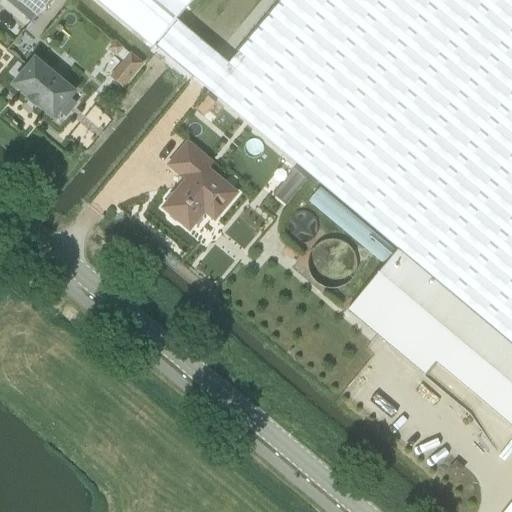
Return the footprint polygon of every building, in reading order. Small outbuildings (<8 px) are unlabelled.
[(12,0),(35,18),(49,0),(92,0),(150,48),(190,0),(12,0)] [(398,249),(511,345),(511,0),(281,0),(207,90),(398,249)] [(110,76),(127,87),(145,59),(128,49),(110,76)] [(33,61),(12,86),(28,99),(27,100),(28,101),(29,100),(36,105),(35,106),(36,107),(37,106),(52,119),(73,94),(33,61)] [(214,219),(235,194),(205,169),(210,163),(187,144),(169,165),(187,180),(176,193),(171,194),(167,200),(167,204),(164,208),(169,212),(169,217),(175,222),(180,221),(189,229),(192,225),(197,225),(202,219),(201,214),(204,211),(214,219)] [(286,203),(308,179),(294,167),(273,191),(286,203)] [(347,310),(425,375),(435,363),(511,427),(511,345),(398,249),(347,310)]
